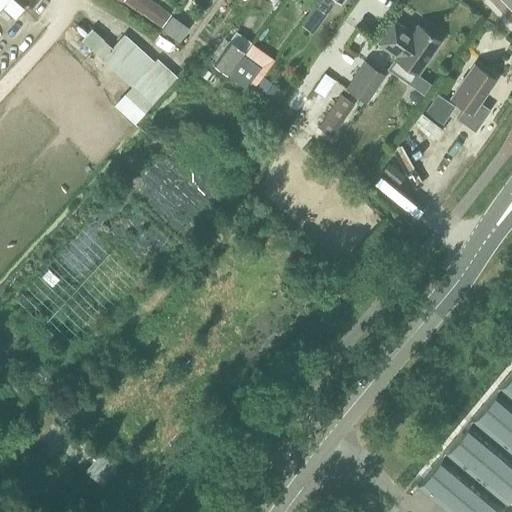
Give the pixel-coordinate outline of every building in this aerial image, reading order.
[(0,0),(0,10),(9,0),(0,0)] [(151,0),(147,0),(140,12),(158,25),(168,12),(151,0)] [(316,0),(314,3),(325,11),(332,0),(341,0),(343,1),(343,0),(316,0)] [(168,15),(157,30),(174,43),(185,27),(168,15)] [(304,16),(298,23),(311,32),(316,24),(304,16)] [(393,19),(380,38),(377,43),(395,55),(394,57),(418,74),(441,40),(417,24),(412,32),(393,19)] [(100,41),(92,50),(135,88),(126,99),(143,114),(174,77),(154,60),(151,63),(119,35),(108,47),(100,41)] [(231,38),(215,62),(229,73),(246,49),(231,38)] [(244,54),(231,72),(247,84),(260,66),(244,54)] [(384,74),(365,61),(346,87),(366,101),(384,74)] [(495,79),(474,64),(451,98),(465,107),(457,118),(475,131),(490,109),(479,102),(495,79)] [(263,79),(256,88),(272,99),(278,90),(263,79)] [(338,92),(315,125),(328,134),(352,101),(338,92)] [(389,163),(381,172),(396,185),(404,175),(389,163)] [(511,439),(511,367),(477,409),(511,439)] [(446,446),(507,497),(511,491),(511,439),(477,409),(446,446)] [(494,511),(507,497),(446,446),(417,481),(453,511),(494,511)]
